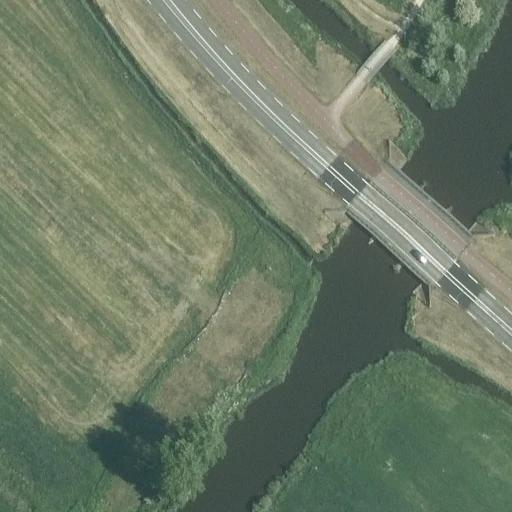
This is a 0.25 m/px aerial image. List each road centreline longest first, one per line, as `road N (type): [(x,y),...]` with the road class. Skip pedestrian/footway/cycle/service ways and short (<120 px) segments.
road 1 (tertiary): [(511,329),(266,110)]
road 2 (tertiary): [(159,0),(266,110)]
road 3 (tertiary): [(266,110),(179,0)]
